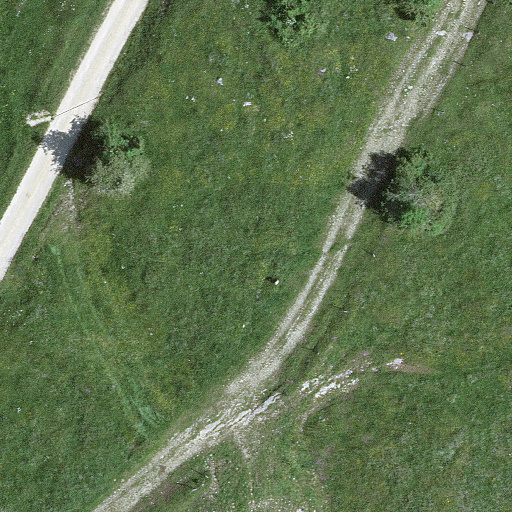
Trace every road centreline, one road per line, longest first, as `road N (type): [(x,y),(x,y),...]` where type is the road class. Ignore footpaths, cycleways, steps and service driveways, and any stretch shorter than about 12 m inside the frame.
road 1 (track): [(468,0),(309,296),(199,424),(90,511)]
road 2 (track): [(133,0),(0,252)]
